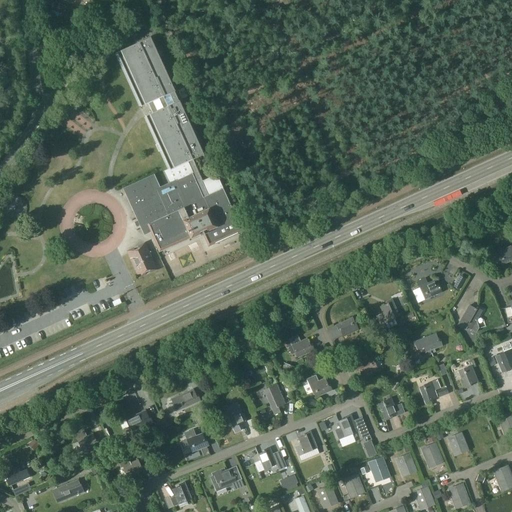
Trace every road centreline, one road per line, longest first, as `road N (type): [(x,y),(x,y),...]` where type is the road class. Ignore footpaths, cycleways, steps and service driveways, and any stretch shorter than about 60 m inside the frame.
road 1 (secondary): [(29,378),(511,157)]
road 2 (unclassified): [(39,115),(120,0)]
